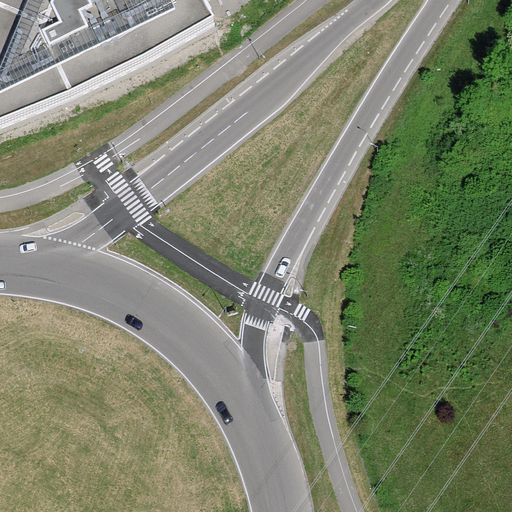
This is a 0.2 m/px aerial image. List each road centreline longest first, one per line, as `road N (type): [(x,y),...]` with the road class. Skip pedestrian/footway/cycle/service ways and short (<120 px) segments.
road 1 (primary): [(249,410),(265,301),(441,0)]
road 2 (primary): [(379,0),(253,112),(47,266)]
road 3 (primary): [(249,410),(213,358),(169,316),(112,285),(47,266)]
